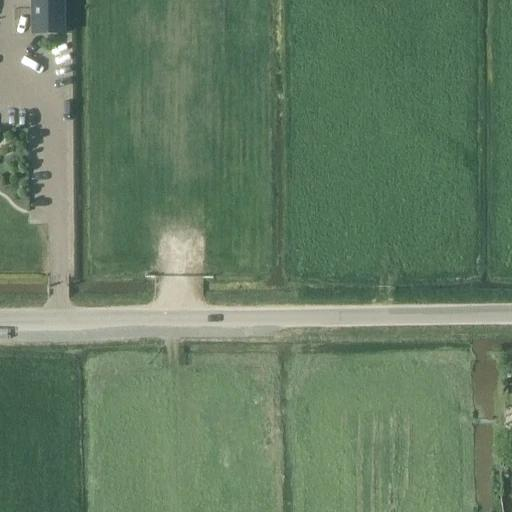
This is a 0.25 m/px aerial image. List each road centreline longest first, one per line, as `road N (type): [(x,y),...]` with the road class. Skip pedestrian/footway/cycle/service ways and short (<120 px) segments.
road 1 (unclassified): [(0,319),(511,314)]
road 2 (track): [(190,81),(178,318)]
